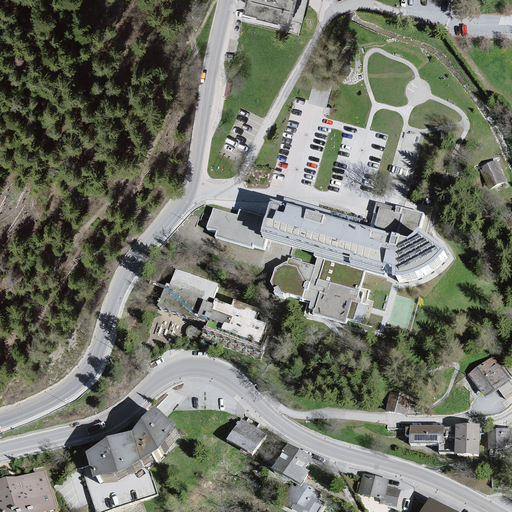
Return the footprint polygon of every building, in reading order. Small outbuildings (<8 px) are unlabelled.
[(249,0),(247,9),(303,21),(307,0),(249,0)] [(500,158),(482,165),(490,189),(509,183),(500,158)] [(218,212),(213,231),(421,288),(428,288),(433,288),(440,287),(449,285),(453,281),(458,277),(463,273),(468,267),(472,264),(441,240),(431,250),(424,246),(432,225),(380,212),(377,233),(277,210),(274,222),(244,213),(243,220),(218,212)] [(178,289),(173,288),(165,311),(219,328),(216,339),(274,356),(283,328),(270,324),(273,314),(245,306),(242,313),(222,307),(227,291),(182,276),(178,289)] [(327,297),(346,305),(349,297),(340,293),(342,287),(333,283),(327,297)] [(364,325),(364,310),(316,309),(316,324),(364,325)] [(511,374),(498,359),(475,379),(496,403),(511,389),(511,374)] [(419,397),(394,394),(391,415),(416,418),(419,397)] [(111,445),(91,460),(100,487),(123,484),(145,470),(164,458),(179,434),(158,415),(136,439),(111,445)] [(242,422),(230,443),(254,457),(267,436),(242,422)] [(491,427),(468,429),(470,459),(492,458),(491,427)] [(466,428),(415,428),(415,447),(448,446),(448,458),(466,457),(466,428)] [(289,447),(276,472),(303,486),(310,473),(306,471),(312,458),(289,447)] [(10,485),(0,487),(0,511),(56,511),(58,511),(47,477),(21,485),(10,485)] [(388,482),(365,477),(360,495),(382,500),(382,503),(396,506),(400,492),(386,488),(388,482)] [(298,511),(303,511),(305,510),(308,511),(309,511),(319,492),(305,484),(303,488),(295,483),(283,505),(298,511)] [(449,511),(433,503),(427,511),(449,511)]
